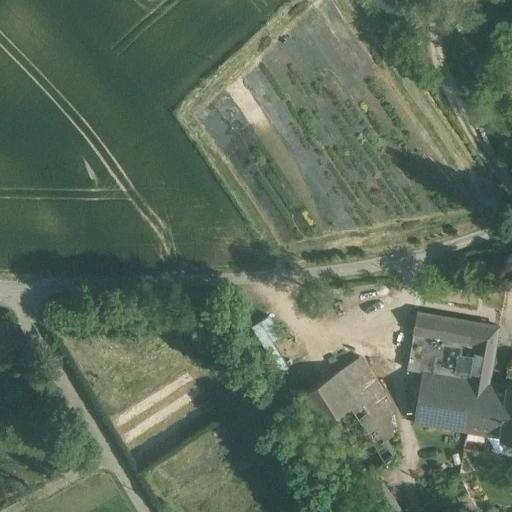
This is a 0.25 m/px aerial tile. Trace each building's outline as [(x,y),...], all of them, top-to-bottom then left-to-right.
[(409,2),(407,0),(371,0),(386,19),(409,2)] [(409,2),(386,19),(395,32),(418,15),(409,2)] [(499,326),(418,311),(407,369),(481,379),(489,381),(499,326)] [(359,356),(298,395),(352,481),(349,483),(366,511),(402,511),(403,511),(375,468),(397,454),(387,438),(394,433),(391,407),(359,356)] [(481,379),(423,371),(415,421),(474,431),(481,379)] [(489,381),(481,379),(474,431),(501,436),(508,384),(489,381)] [(511,384),(508,384),(501,436),(511,437),(511,384)] [(460,474),(424,492),(434,511),(463,511),(477,505),(460,474)]
